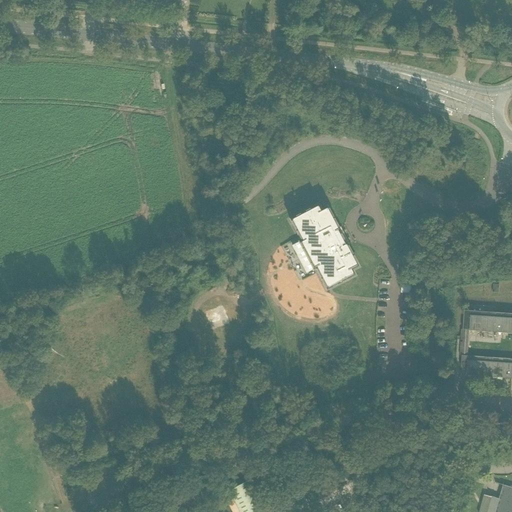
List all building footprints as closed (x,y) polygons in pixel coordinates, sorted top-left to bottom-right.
[(326,290),(354,276),(351,270),(358,267),(346,245),(349,244),(340,227),(337,228),(326,207),(320,210),(317,205),(289,220),(300,241),(298,242),(313,270),(315,269),(326,290)] [(402,282),(401,293),(402,293),(411,294),(411,283),(402,282)] [(511,313),(464,310),(463,329),(469,330),(469,331),(511,333),(511,358),(462,355),(461,367),(467,368),(466,376),(511,378),(511,313)] [(511,511),(511,487),(503,485),(499,499),(492,497),(487,511),(511,511)] [(230,507),(232,511),(258,511),(257,510),(254,511),(250,504),(252,504),(252,499),(237,500),(230,503),(230,507)]
